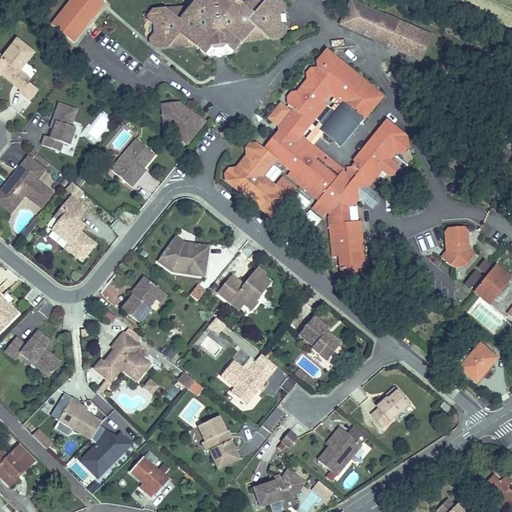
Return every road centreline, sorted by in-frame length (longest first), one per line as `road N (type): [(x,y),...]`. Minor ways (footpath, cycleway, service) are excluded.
road 1 (residential): [(394,346),(205,194),(184,188),(165,194),(81,296),(62,295),(0,246)]
road 2 (unknown): [(443,203),(371,59),(351,41),(307,38),(251,91),(226,98),(134,84),(83,50)]
road 3 (residential): [(360,506),(489,423)]
road 4 (residential): [(299,402),(314,413),(394,346)]
road 5 (residential): [(489,423),(394,346)]
